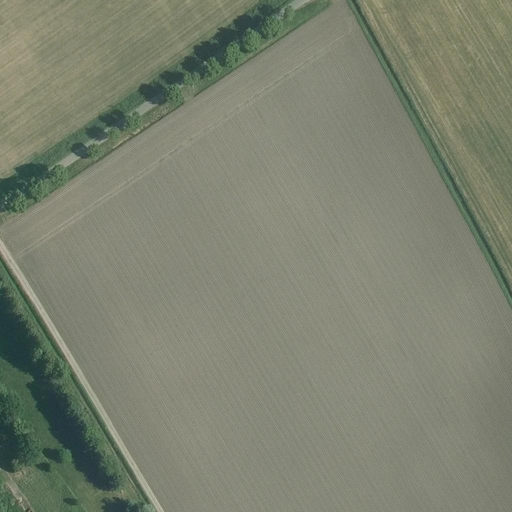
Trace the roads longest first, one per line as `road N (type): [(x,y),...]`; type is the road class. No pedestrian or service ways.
road 1 (unclassified): [(0,213),(306,0)]
road 2 (track): [(159,511),(0,251)]
